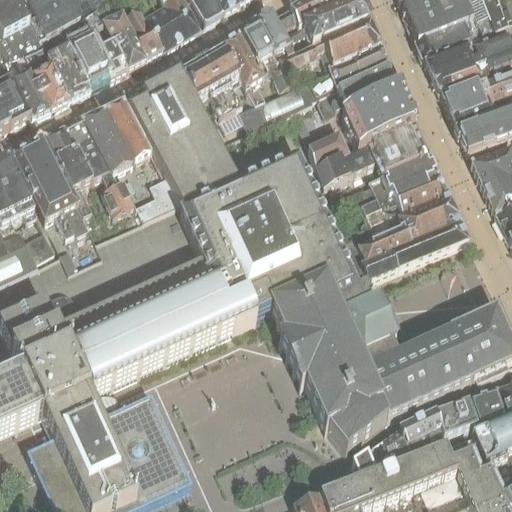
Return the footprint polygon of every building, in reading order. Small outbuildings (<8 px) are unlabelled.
[(0,0),(0,69),(1,72),(19,64),(40,53),(13,0),(0,0)] [(43,43),(56,36),(36,0),(22,0),(23,2),(43,43)] [(36,0),(56,36),(78,25),(73,14),(68,4),(54,11),(47,0),(36,0)] [(82,0),(47,0),(54,11),(68,4),(73,14),(86,7),(82,0)] [(100,32),(119,22),(117,17),(114,18),(105,0),(82,0),(86,7),(73,14),(78,25),(87,43),(102,36),(100,32)] [(179,0),(154,0),(161,13),(142,24),(162,60),(199,38),(179,0)] [(208,0),(184,0),(186,4),(203,35),(221,25),(208,0)] [(240,15),(231,0),(208,0),(221,25),(240,15)] [(231,0),(240,15),(258,5),(255,0),(231,0)] [(320,0),(288,18),(297,34),(336,16),(328,0),(320,0)] [(328,0),(336,16),(356,7),(353,0),(328,0)] [(392,0),(399,15),(437,0),(482,0),(483,3),(485,6),(474,10),(481,28),(488,43),(511,34),(499,1),(501,0),(392,0)] [(481,28),(474,10),(485,6),(483,3),(482,0),(437,0),(399,15),(408,35),(414,54),(481,28)] [(310,57),(358,35),(366,31),(367,31),(356,7),(336,16),(297,34),(303,44),(304,43),(310,57)] [(122,26),(144,70),(162,60),(142,24),(139,17),(122,26)] [(272,27),(293,64),(310,57),(304,43),(303,44),(297,34),(288,18),(272,27)] [(120,22),(119,22),(100,32),(102,36),(103,35),(109,48),(126,80),(144,70),(122,26),(120,22)] [(252,33),(273,73),(293,64),(272,27),(270,23),(252,33)] [(420,70),(488,43),(481,28),(414,54),(420,70)] [(310,57),(293,64),(273,73),(266,77),(278,102),(294,96),(287,81),(317,68),(315,65),(323,61),(329,77),(369,60),(378,56),(367,32),(358,36),(358,35),(310,57)] [(273,73),(252,33),(236,41),(237,44),(253,71),(259,67),(265,77),(266,77),(273,73)] [(437,104),(446,100),(478,88),(511,76),(511,58),(506,40),(423,73),(437,104)] [(108,89),(126,80),(109,48),(98,53),(94,43),(88,46),(108,89)] [(253,71),(237,44),(220,56),(237,87),(252,114),(262,109),(255,95),(251,97),(249,95),(263,87),(253,71)] [(88,46),(67,56),(90,99),(108,89),(88,46)] [(40,53),(19,64),(50,120),(67,111),(46,66),(40,53)] [(67,111),(90,99),(67,56),(46,66),(67,111)] [(237,87),(220,56),(199,68),(227,124),(239,117),(226,93),(237,87)] [(314,108),(386,74),(379,57),(369,61),(369,60),(329,77),(325,78),(326,82),(294,96),(278,102),(262,109),(252,114),(237,121),(247,141),(314,108)] [(50,120),(19,64),(1,72),(9,88),(30,129),(50,120)] [(227,124),(199,68),(196,69),(178,81),(194,112),(206,105),(212,116),(210,117),(217,130),(227,124)] [(386,74),(314,108),(322,128),(343,118),(388,97),(395,94),(386,74)] [(179,222),(201,270),(80,325),(73,309),(71,307),(70,306),(68,305),(67,304),(65,303),(63,303),(61,303),(59,303),(57,304),(0,329),(0,341),(7,356),(7,355),(19,382),(0,391),(0,446),(14,440),(40,428),(44,437),(50,451),(25,463),(47,511),(157,511),(190,498),(186,490),(149,407),(97,431),(91,417),(86,407),(269,325),(280,349),(275,351),(279,359),(280,361),(286,375),(292,388),(297,401),(302,398),(321,439),(326,439),(344,462),(385,430),(471,391),(472,391),(473,391),(475,395),(506,381),(504,377),(511,373),(511,358),(494,320),(448,341),(448,342),(401,363),(395,366),(389,354),(391,353),(390,351),(395,349),(393,345),(387,348),(386,346),(392,343),(391,340),(389,336),(383,339),(381,335),(387,333),(385,329),(384,326),(378,328),(376,325),(382,322),(380,315),(376,309),(372,311),(371,309),(369,310),(363,296),(355,300),(354,298),(346,280),(365,271),(358,257),(357,257),(352,245),(345,248),(336,226),(339,225),(338,223),(332,226),(323,230),(295,169),(240,194),(194,112),(178,81),(124,110),(154,167),(164,187),(148,194),(153,206),(135,214),(141,229),(178,212),(182,221),(179,222)] [(478,88),(446,100),(446,101),(438,104),(453,138),(454,138),(492,125),(488,115),(511,106),(511,81),(480,93),(478,88)] [(8,140),(30,129),(9,89),(0,93),(0,142),(7,138),(8,140)] [(389,101),(388,97),(343,118),(345,121),(338,124),(355,161),(404,140),(413,135),(397,98),(389,101)] [(465,163),(511,145),(511,106),(488,115),(492,125),(454,138),(465,163)] [(154,167),(124,110),(123,110),(122,110),(105,119),(135,176),(154,167)] [(80,130),(81,132),(112,192),(121,188),(119,184),(132,178),(102,120),(80,130)] [(291,123),(302,149),(311,146),(299,120),(291,123)] [(133,215),(121,188),(112,192),(81,132),(63,142),(90,189),(95,187),(102,200),(99,202),(109,225),(133,215)] [(427,168),(427,166),(413,137),(413,135),(404,140),(355,161),(348,165),(313,180),(321,202),(318,202),(322,215),(327,213),(332,226),(338,223),(378,207),(381,206),(378,197),(381,196),(378,191),(387,187),(386,186),(404,178),(407,183),(430,173),(427,168)] [(90,189),(63,142),(62,139),(44,149),(81,224),(90,220),(78,197),(91,190),(90,189)] [(337,142),(316,151),(305,156),(313,180),(348,165),(337,142)] [(81,224),(44,149),(44,148),(28,156),(29,157),(11,166),(42,231),(53,225),(63,247),(87,236),(81,224)] [(494,225),(511,216),(511,163),(509,157),(469,172),(494,225)] [(35,226),(35,225),(7,168),(0,172),(0,199),(13,228),(21,224),(25,231),(35,226)] [(378,197),(381,206),(427,187),(428,187),(435,184),(430,173),(407,183),(404,178),(386,186),(387,187),(378,191),(381,196),(378,197)] [(427,187),(381,206),(378,207),(380,212),(384,218),(389,221),(394,222),(398,222),(403,221),(435,207),(435,208),(444,204),(435,184),(428,188),(428,187),(427,187)] [(13,228),(0,199),(0,241),(1,243),(6,241),(15,244),(17,243),(10,229),(13,228)] [(358,257),(365,271),(457,230),(446,208),(447,207),(446,206),(437,211),(435,208),(435,207),(403,221),(398,222),(394,222),(389,221),(384,218),(380,212),(378,207),(338,223),(339,225),(358,217),(373,250),(358,257)] [(511,216),(494,225),(506,249),(511,246),(511,216)] [(457,231),(457,230),(365,271),(346,280),(354,298),(362,294),(365,293),(369,291),(467,250),(458,233),(449,237),(449,236),(458,232),(458,231),(457,231)] [(24,250),(33,270),(52,261),(42,240),(33,245),(24,250)] [(0,265),(10,286),(35,274),(33,270),(24,250),(19,242),(17,243),(15,244),(6,241),(1,243),(0,241),(0,265)] [(75,275),(67,258),(59,263),(59,264),(66,279),(75,275)] [(0,290),(10,286),(0,265),(0,290)] [(502,427),(511,423),(511,395),(492,403),(502,427)] [(492,403),(466,411),(465,411),(477,437),(487,433),(502,427),(492,403)] [(477,437),(465,411),(434,423),(431,424),(442,450),(477,437)] [(445,456),(442,450),(431,424),(397,440),(380,452),(390,476),(398,473),(399,475),(445,456)] [(511,460),(511,427),(488,437),(487,433),(477,437),(442,450),(445,456),(450,469),(470,460),(477,477),(506,464),(511,460)] [(385,478),(375,455),(354,470),(363,487),(385,478)] [(382,511),(426,495),(456,483),(467,511),(504,511),(499,500),(497,495),(493,486),(490,478),(479,483),(477,477),(470,460),(450,469),(445,456),(399,475),(398,473),(390,476),(357,489),(317,505),(319,511),(382,511)] [(511,511),(511,481),(510,478),(493,486),(497,495),(499,500),(504,511),(511,511)]
